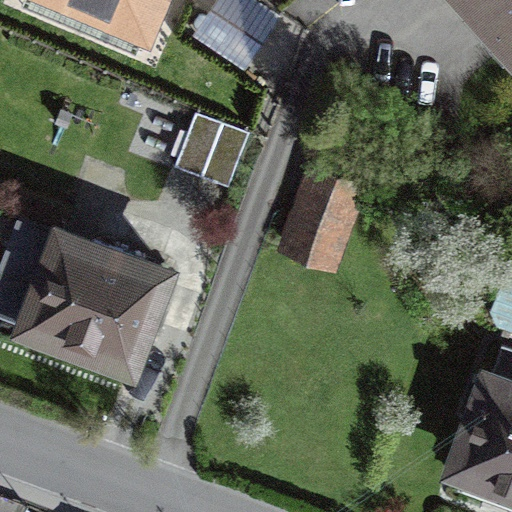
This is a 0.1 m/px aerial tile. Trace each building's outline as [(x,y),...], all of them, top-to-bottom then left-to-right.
[(163,0),(28,0),(146,45),(163,0)] [(245,60),(283,9),(270,0),(214,0),(196,25),(245,60)] [(511,0),(463,0),(511,52),(511,0)] [(183,167),(228,184),(246,138),(201,120),(183,167)] [(357,198),(318,185),(297,246),(335,260),(357,198)] [(160,280),(52,242),(16,342),(124,380),(160,280)] [(511,396),(486,387),(448,486),(511,511),(511,396)]
